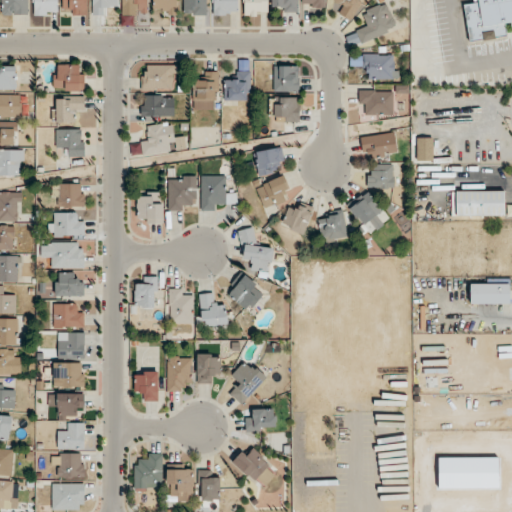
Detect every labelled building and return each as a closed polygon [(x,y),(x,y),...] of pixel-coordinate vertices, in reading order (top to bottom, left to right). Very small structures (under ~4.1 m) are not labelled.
[(1,0),(1,15),(28,15),(27,0),(1,0)] [(32,0),(33,15),(58,15),(57,0),(32,0)] [(86,0),(62,0),(62,14),(86,14),(86,0)] [(92,0),(92,15),(107,15),(107,4),(117,4),(117,0),(92,0)] [(121,0),(121,15),(146,15),(146,0),(121,0)] [(177,0),(153,0),(153,14),(177,14),(177,0)] [(206,0),(183,0),(183,15),(207,15),(206,0)] [(237,15),(237,0),(212,0),(212,15),(237,15)] [(267,15),(267,0),(243,0),(243,15),(267,15)] [(271,0),(272,11),(297,11),(296,0),(271,0)] [(325,0),(301,0),(302,8),(325,8),(325,0)] [(332,0),(340,4),(336,11),(350,19),(360,0),(332,0)] [(468,42),(506,38),(504,24),(511,23),(511,0),(475,0),(475,2),(464,4),(468,42)] [(361,13),(365,22),(354,27),(362,44),(397,27),(385,1),(361,13)] [(396,54),(363,54),(363,79),(396,79),(396,54)] [(0,88),(16,89),(16,65),(0,65),(0,88)] [(83,65),(54,65),(54,90),(83,90),(83,65)] [(142,89),(175,89),(175,65),(142,65),(142,89)] [(273,92),(299,92),(299,65),(273,65),(273,92)] [(250,71),(233,71),(233,81),(223,81),(223,99),(250,99),(250,71)] [(218,72),(203,72),(203,81),(192,81),(192,99),(218,99),(218,72)] [(392,115),(392,90),(361,90),(361,115),(392,115)] [(21,94),(0,93),(0,116),(21,117),(21,94)] [(141,116),(174,116),(174,95),(141,95),(141,116)] [(56,122),(74,122),(74,113),(83,113),(83,96),(56,96),(56,122)] [(299,97),(273,97),(273,121),(299,121),(299,97)] [(0,144),(17,144),(17,122),(0,121),(0,144)] [(141,136),(142,153),(186,151),(185,134),(173,134),(173,124),(149,125),(149,136),(141,136)] [(56,147),(66,147),(66,156),(84,156),(84,129),(56,129),(56,147)] [(397,154),(395,133),(361,136),(363,158),(397,154)] [(254,152),(259,175),(286,169),(281,147),(254,152)] [(0,175),(23,175),(23,149),(0,149),(0,175)] [(367,188),(393,188),(393,164),(367,164),(367,188)] [(196,176),(168,176),(168,210),(187,210),(187,200),(196,200),(196,176)] [(201,210),(219,210),(219,202),(237,202),(237,192),(225,192),(225,176),(201,176),(201,210)] [(264,209),(292,199),(283,176),(256,186),(264,209)] [(84,206),(84,183),(53,183),(53,206),(84,206)] [(505,215),(505,190),(456,190),(456,215),(505,215)] [(0,220),(20,221),(20,192),(0,191),(0,220)] [(136,222),(163,222),(163,201),(156,201),(156,192),(136,192),(136,222)] [(347,209),(371,234),(389,217),(366,192),(347,209)] [(281,226),(304,234),(314,207),(300,203),(298,210),(288,206),(281,226)] [(83,212),(50,212),(50,235),(83,235),(83,212)] [(344,212),(318,214),(321,241),(347,238),(344,212)] [(0,249),(13,249),(13,225),(0,224),(0,249)] [(238,230),(243,260),(250,259),(252,273),(273,270),(269,245),(257,247),(253,227),(238,230)] [(52,258),(52,268),(83,268),(83,242),(41,242),(41,258),(52,258)] [(19,255),(0,254),(0,281),(19,281),(19,255)] [(55,295),(83,295),(83,283),(75,283),(75,272),(55,272),(55,295)] [(248,311),(265,291),(245,275),(228,295),(248,311)] [(134,307),(157,307),(157,276),(144,276),(144,285),(134,285),(134,307)] [(509,283),(470,283),(470,303),(509,303),(509,283)] [(15,294),(5,294),(5,285),(0,285),(0,311),(15,312),(15,294)] [(193,324),(193,296),(185,296),(185,288),(168,288),(168,324),(193,324)] [(199,325),(226,325),(226,303),(215,303),(215,293),(199,293),(199,325)] [(53,328),(83,328),(83,303),(53,303),(53,328)] [(17,318),(0,317),(0,345),(17,345),(17,318)] [(85,358),(85,332),(67,332),(67,341),(58,341),(58,358),(85,358)] [(0,373),(20,374),(20,349),(0,349),(0,373)] [(218,353),(197,353),(197,383),(208,383),(208,374),(218,374),(218,353)] [(166,391),(184,391),(184,381),(192,381),(192,357),(166,357),(166,391)] [(229,378),(236,385),(229,392),(242,404),(266,377),(246,359),(229,378)] [(84,387),(84,362),(53,362),(53,387),(84,387)] [(157,371),(134,371),(134,391),(143,391),(143,401),(157,401),(157,371)] [(14,384),(0,383),(0,408),(14,408),(14,384)] [(83,393),(56,393),(56,415),(83,415),(83,393)] [(275,408),(254,408),(254,419),(245,419),(245,430),(275,430),(275,408)] [(305,453),(330,453),(330,410),(305,410),(305,453)] [(0,438),(11,439),(11,414),(0,414),(0,438)] [(83,448),(83,423),(67,423),(67,431),(58,431),(58,448),(83,448)] [(0,474),(12,475),(13,449),(0,448),(0,474)] [(270,465),(253,448),(248,453),(244,449),(232,462),(253,482),(270,465)] [(85,453),(53,453),(53,478),(85,478),(85,453)] [(162,454),(143,454),(143,463),(134,463),(134,487),(162,487),(162,454)] [(192,501),(192,466),(166,466),(166,501),(192,501)] [(218,501),(218,478),(209,478),(209,471),(199,471),(199,501),(218,501)] [(0,507),(15,508),(17,480),(0,479),(0,507)] [(52,509),(83,509),(83,483),(52,483),(52,509)]
